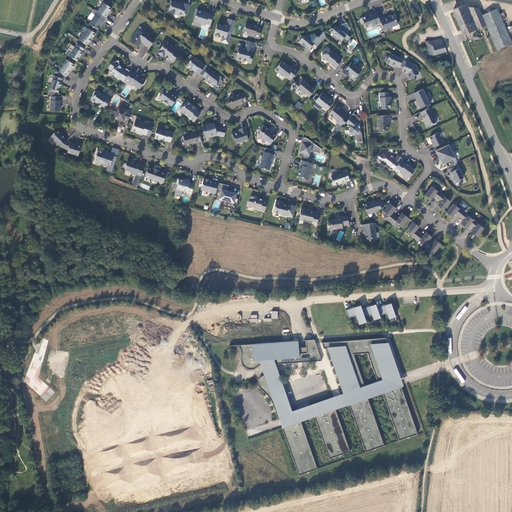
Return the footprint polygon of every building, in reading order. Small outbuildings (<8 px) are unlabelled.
[(190,5),(183,2),(183,5),(179,4),(179,3),(171,1),(170,4),(170,5),(168,12),(172,13),(174,13),(174,12),(178,13),(179,15),(181,15),(182,15),(183,15),(184,13),(187,14),(190,5)] [(103,2),(97,11),(106,17),(108,13),(111,7),(103,2)] [(468,4),(453,9),(464,35),(486,25),(497,49),(511,43),(502,20),(506,19),(503,13),(499,14),(497,9),(481,15),(478,8),(469,7),(468,4)] [(214,14),(205,11),(204,13),(197,10),(195,15),(196,16),(194,21),(201,23),(202,24),(205,25),(206,24),(210,25),(214,14)] [(379,20),(376,12),(372,14),(371,13),(367,15),(367,16),(359,19),(361,24),(363,23),(365,28),(371,26),(372,28),(376,26),(376,25),(380,23),(379,20)] [(95,14),(89,24),(97,29),(101,23),(101,24),(104,20),(95,14)] [(383,18),(379,20),(380,23),(384,32),(388,30),(387,29),(398,24),(394,15),(388,17),(384,18),(383,18)] [(230,36),(235,21),(228,18),(226,24),(226,25),(224,25),(223,24),(223,26),(217,24),(214,34),(215,34),(215,35),(215,37),(218,38),(219,37),(220,36),(222,37),(229,39),(230,36)] [(253,25),(246,22),(243,32),(248,34),(249,35),(259,38),(262,28),(257,26),(258,26),(253,24),(253,25)] [(347,22),(339,25),(340,27),(336,28),(335,28),(333,28),(331,28),(330,29),(328,30),(333,34),(331,36),(337,40),(338,38),(341,41),(342,39),(346,42),(350,37),(347,35),(349,33),(348,30),(349,30),(347,22)] [(83,31),(78,39),(86,45),(88,42),(89,42),(95,33),(87,27),(84,32),(83,31)] [(156,38),(146,31),(143,32),(138,29),(130,41),(136,45),(139,41),(140,41),(143,42),(143,43),(149,48),(156,38)] [(314,34),(302,37),(299,42),(309,50),(312,46),(313,44),(317,47),(325,36),(323,31),(323,32),(318,37),(314,34)] [(440,54),(446,52),(441,39),(431,41),(425,41),(428,56),(440,54)] [(241,59),(247,61),(247,62),(251,63),(253,54),(250,53),(251,50),(253,51),(255,43),(246,40),(244,49),(237,47),(237,51),(237,52),(236,59),(239,60),(241,59)] [(176,49),(166,41),(158,51),(159,53),(161,55),(164,55),(173,62),(180,53),(176,50),(176,49)] [(77,43),(69,55),(76,60),(82,52),(82,51),(84,48),(77,43)] [(338,57),(330,50),(327,53),(321,54),(322,60),(326,60),(332,64),(331,65),(335,68),(341,60),(338,57)] [(395,67),(396,66),(399,67),(403,58),(399,56),(399,57),(390,53),(388,57),(386,56),(384,60),(389,63),(388,64),(395,67)] [(205,65),(190,54),(186,59),(189,61),(186,65),(191,68),(191,67),(193,68),(192,69),(195,71),(196,71),(199,73),(203,67),(205,65)] [(66,59),(58,71),(59,72),(65,76),(68,73),(74,64),(66,59)] [(276,68),(279,70),(281,70),(286,75),(289,74),(293,78),(299,70),(295,66),(294,68),(290,64),(283,59),(276,68)] [(118,61),(112,62),(108,67),(112,70),(110,72),(115,75),(115,77),(119,79),(119,78),(124,81),(130,71),(126,68),(125,70),(119,66),(118,61)] [(415,65),(406,61),(402,70),(407,73),(407,74),(409,79),(414,77),(413,76),(418,74),(415,65)] [(361,71),(351,62),(347,67),(346,66),(342,72),(347,76),(349,74),(351,76),(355,80),(358,76),(357,75),(361,71)] [(218,90),(219,85),(221,86),(222,80),(220,80),(221,76),(205,65),(203,67),(206,69),(202,75),(205,78),(211,83),(211,84),(214,85),(214,86),(218,90)] [(145,80),(139,76),(139,75),(136,73),(135,73),(131,70),(130,71),(124,81),(128,84),(129,83),(133,86),(134,85),(139,88),(140,88),(145,80)] [(56,76),(55,76),(50,89),(59,93),(62,85),(63,82),(62,82),(63,79),(56,76)] [(308,82),(302,77),(298,82),(297,81),(295,81),(292,85),(292,87),(294,89),(297,89),(297,88),(301,91),(301,92),(305,95),(305,94),(308,97),(315,89),(310,85),(309,86),(307,84),(308,84),(308,82)] [(159,97),(163,100),(162,102),(167,105),(168,104),(171,106),(177,98),(179,95),(173,91),(171,93),(162,87),(159,92),(162,94),(159,97)] [(421,89),(412,94),(415,101),(416,102),(413,104),(416,110),(428,104),(422,90),(421,89)] [(101,106),(104,108),(111,99),(107,96),(107,97),(102,93),(102,94),(97,90),(95,91),(93,93),(94,95),(91,98),(92,100),(94,102),(95,101),(97,103),(100,106),(101,106)] [(326,97),(326,96),(322,92),(319,96),(316,93),(313,98),(315,100),(315,101),(322,107),(320,109),(324,113),(334,101),(329,98),(328,99),(326,97)] [(381,103),(381,109),(390,108),(390,101),(391,101),(391,99),(391,96),(389,97),(388,92),(379,92),(380,101),(381,103)] [(239,93),(229,97),(230,100),(229,102),(231,107),(243,103),(243,102),(246,101),(243,93),(240,94),(239,93)] [(61,97),(52,96),(51,110),(60,110),(61,100),(60,99),(61,97)] [(298,101),(294,106),(299,110),(303,104),(298,101)] [(181,107),(179,111),(194,122),(199,114),(195,111),(196,110),(192,107),(191,108),(190,107),(189,105),(186,103),(183,107),(181,107)] [(335,121),(338,124),(335,128),(339,131),(346,123),(349,119),(345,116),(346,115),(343,113),(341,110),(342,109),(337,104),(328,114),(335,120),(335,121)] [(118,121),(126,123),(127,124),(131,111),(124,109),(122,109),(117,108),(116,112),(114,112),(113,117),(118,119),(118,121)] [(432,125),(431,124),(436,121),(434,116),(435,115),(433,111),(431,111),(430,109),(429,108),(420,112),(422,116),(424,120),(425,122),(424,123),(427,128),(432,125)] [(360,118),(353,113),(349,119),(346,123),(348,125),(349,135),(354,134),(354,135),(355,135),(356,141),(362,141),(361,127),(359,127),(359,123),(360,123),(360,118)] [(388,130),(387,121),(390,121),(390,115),(377,116),(378,132),(382,131),(383,130),(388,130)] [(144,124),(134,120),(131,130),(137,132),(137,133),(141,134),(145,135),(149,124),(145,123),(144,124)] [(202,126),(205,136),(211,134),(211,137),(217,135),(224,136),(226,128),(218,127),(215,128),(214,123),(210,124),(209,122),(210,122),(210,121),(205,123),(206,125),(202,126)] [(267,144),(270,144),(276,136),(272,133),(273,133),(272,132),(271,132),(269,131),(269,130),(263,126),(259,131),(259,133),(258,135),(258,137),(261,139),(263,139),(264,140),(265,142),(267,144)] [(245,127),(238,129),(239,132),(237,132),(236,131),(231,133),(233,138),(234,138),(236,143),(248,139),(246,134),(248,134),(245,127)] [(163,131),(156,128),(155,133),(155,135),(154,138),(158,140),(158,139),(165,142),(166,141),(170,142),(173,133),(165,130),(163,131)] [(50,136),(60,146),(66,140),(64,137),(56,129),(50,136)] [(192,144),(192,145),(198,143),(198,145),(202,144),(199,132),(188,134),(185,132),(181,139),(184,141),(186,145),(192,144)] [(438,132),(429,137),(432,143),(433,147),(443,142),(438,132)] [(298,155),(303,157),(304,153),(309,154),(310,149),(312,150),(314,145),(313,144),(313,143),(306,138),(303,137),(298,155)] [(66,140),(60,146),(68,149),(70,142),(66,140)] [(67,152),(78,155),(81,146),(74,143),(70,142),(68,149),(67,152)] [(453,164),(451,160),(455,158),(448,144),(435,151),(437,156),(438,156),(442,164),(445,163),(447,167),(453,164)] [(273,162),(276,151),(265,147),(265,148),(262,156),(261,156),(259,160),(261,161),(259,167),(269,170),(271,161),(273,162)] [(110,166),(113,155),(109,153),(109,152),(105,151),(104,152),(97,149),(95,154),(97,155),(95,160),(101,162),(100,164),(105,165),(105,164),(110,166)] [(402,158),(398,155),(395,158),(387,152),(383,152),(382,154),(380,152),(377,153),(375,155),(376,157),(393,171),(394,170),(401,161),(402,158)] [(140,176),(144,166),(139,164),(139,163),(133,161),(131,162),(126,160),(125,164),(126,166),(124,170),(129,172),(130,173),(135,175),(140,176)] [(303,177),(309,179),(312,168),(313,168),(314,164),(301,160),(299,164),(302,165),(301,168),(300,168),(296,178),(302,180),(303,177)] [(399,172),(403,176),(404,175),(408,178),(414,170),(411,168),(411,165),(409,166),(408,165),(405,163),(405,164),(401,161),(394,170),(396,172),(398,174),(399,172)] [(459,181),(459,180),(463,178),(460,172),(461,172),(456,163),(453,164),(447,167),(451,177),(452,176),(453,178),(452,180),(454,184),(459,181)] [(159,171),(152,168),(151,169),(147,168),(144,177),(151,180),(150,182),(155,184),(156,181),(163,184),(166,174),(159,172),(159,171)] [(345,170),(330,176),(331,180),(330,182),(331,185),(339,182),(339,183),(348,180),(345,170)] [(191,194),(194,183),(189,182),(190,179),(185,178),(185,180),(177,178),(176,183),(178,183),(176,188),(186,191),(186,193),(191,194)] [(218,182),(213,180),(213,182),(209,181),(208,179),(205,178),(204,179),(203,179),(201,189),(215,193),(216,190),(218,182)] [(228,185),(218,182),(216,190),(220,191),(219,193),(218,200),(220,200),(223,201),(222,205),(232,208),(234,202),(236,203),(237,198),(235,198),(236,193),(235,193),(227,191),(228,185)] [(432,187),(425,195),(431,200),(433,197),(437,200),(442,193),(438,191),(437,191),(432,187)] [(442,193),(437,200),(440,202),(437,206),(443,211),(450,202),(444,197),(445,196),(442,193)] [(262,200),(263,199),(256,197),(256,196),(252,195),(251,196),(249,200),(248,201),(247,205),(253,206),(254,208),(260,209),(259,211),(264,212),(267,201),(262,200)] [(363,203),(367,213),(377,209),(378,210),(384,202),(379,198),(374,200),(373,199),(369,201),(363,203)] [(288,205),(280,203),(281,202),(276,201),(273,211),(280,213),(281,215),(285,216),(286,215),(292,217),(295,206),(288,204),(288,205)] [(389,203),(383,211),(386,214),(383,217),(389,222),(395,216),(392,213),(396,208),(389,203)] [(446,213),(452,218),(455,215),(459,218),(464,212),(459,209),(453,204),(446,213)] [(300,213),(299,219),(304,220),(305,222),(311,223),(311,225),(316,226),(319,214),(314,213),(314,212),(305,210),(306,209),(300,208),(299,213),(300,213)] [(464,212),(459,218),(463,221),(460,225),(463,227),(466,229),(469,226),(473,221),(468,216),(464,212)] [(395,216),(389,222),(395,227),(398,224),(401,226),(408,218),(402,213),(397,218),(395,216)] [(329,224),(329,229),(342,227),(342,225),(348,223),(347,215),(340,216),(340,214),(335,215),(335,217),(333,218),(334,218),(330,219),(331,224),(329,224)] [(473,220),(473,221),(469,226),(473,229),(470,233),(476,238),(483,229),(477,224),(478,224),(473,220)] [(369,223),(361,224),(362,233),(365,233),(366,239),(371,238),(372,239),(376,239),(374,228),(377,225),(374,222),(369,223)] [(413,222),(406,230),(411,235),(411,236),(414,239),(419,233),(416,230),(419,227),(413,222)] [(419,233),(414,239),(415,240),(418,242),(418,241),(424,246),(428,240),(431,237),(425,232),(422,236),(419,233)] [(428,240),(424,246),(423,247),(427,249),(433,253),(441,245),(434,240),(431,243),(428,240)] [(387,313),(389,319),(395,316),(391,303),(377,308),(380,315),(387,313)] [(374,320),(380,317),(380,315),(377,308),(376,304),(362,309),(364,316),(372,314),(374,320)] [(349,317),(356,315),(358,321),(359,324),(366,322),(365,318),(364,316),(362,309),(361,305),(346,310),(349,317)] [(256,364),(257,364),(258,364),(273,363),(321,360),(315,343),(314,338),(305,339),(306,352),(299,352),(298,339),(284,340),(237,343),(239,346),(240,348),(241,352),(241,355),(239,359),(239,360),(239,363),(240,364),(241,366),(243,368),(245,368),(247,369),(250,369),(251,368),(253,367),(255,365),(256,364)] [(321,342),(323,348),(328,348),(344,394),(347,404),(348,404),(364,452),(373,449),(372,448),(375,447),(375,448),(383,445),(367,397),(382,392),(398,440),(406,437),(408,436),(408,437),(417,434),(400,386),(397,387),(394,376),(390,377),(383,356),(390,353),(385,338),(321,342)] [(401,386),(390,353),(383,356),(390,377),(394,376),(397,387),(400,386),(401,386)] [(290,412),(273,363),(258,364),(262,374),(263,374),(266,374),(268,375),(270,377),(271,379),(284,416),(277,419),(280,427),(300,420),(313,415),(334,408),(347,404),(344,394),(290,412)] [(275,419),(277,419),(284,416),(271,379),(270,377),(268,375),(266,374),(263,374),(262,374),(260,375),(259,375),(257,377),(256,379),(255,382),(256,385),(257,387),(258,388),(263,393),(269,402),(275,419)] [(328,458),(337,455),(337,454),(339,453),(339,454),(349,451),(334,408),(313,415),(328,458)] [(295,475),(304,472),(304,471),(306,470),(307,471),(316,468),(300,420),(280,427),(279,427),(295,475)]
